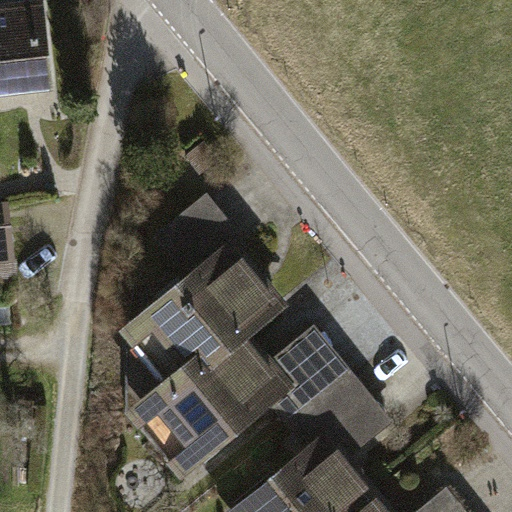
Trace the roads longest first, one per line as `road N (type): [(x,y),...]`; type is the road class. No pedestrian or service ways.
road 1 (tertiary): [(511,414),(177,0)]
road 2 (track): [(62,511),(108,162),(164,0)]
